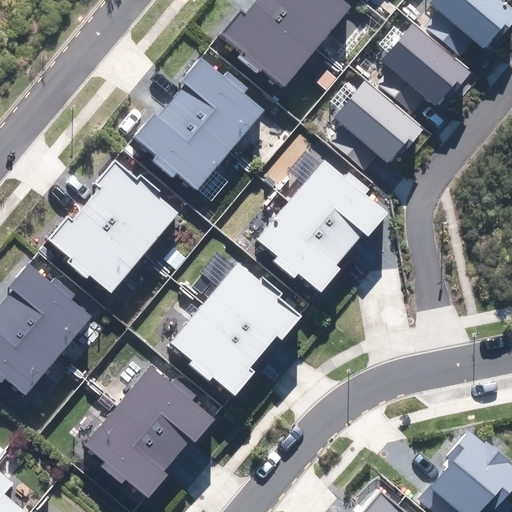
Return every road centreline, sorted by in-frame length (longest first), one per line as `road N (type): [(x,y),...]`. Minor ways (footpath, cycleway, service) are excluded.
road 1 (residential): [(445,371),(420,189),(443,143),(511,63)]
road 2 (residential): [(248,511),(347,404),(388,383),(445,371)]
road 3 (residential): [(0,149),(123,0)]
